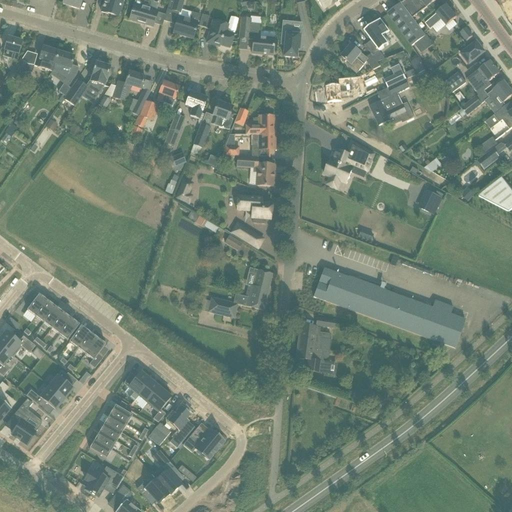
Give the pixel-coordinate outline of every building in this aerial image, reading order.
[(63,0),(62,5),(78,10),(81,0),(63,0)] [(104,0),(103,3),(101,13),(117,18),(122,0),(104,0)] [(152,28),(153,24),(157,11),(156,11),(158,4),(153,2),(153,0),(134,0),(129,21),(152,28)] [(175,25),(172,34),(192,40),(199,16),(191,13),(189,20),(178,17),(183,0),(169,0),(167,10),(163,21),(175,25)] [(316,0),(323,10),(331,4),(332,6),(341,0),(340,0),(316,0)] [(406,0),(388,14),(394,22),(412,47),(414,45),(418,42),(425,37),(412,19),(432,4),(437,0),(406,0)] [(446,27),(449,24),(456,18),(446,6),(439,12),(429,20),(425,24),(430,30),(441,21),(446,27)] [(240,30),(239,39),(248,40),(248,39),(253,40),(251,54),(272,57),(274,40),(275,34),(260,32),(261,25),(261,18),(250,17),(250,20),(241,19),(240,30)] [(380,51),(390,44),(384,36),(389,32),(380,19),(364,32),(371,41),(365,46),(371,54),(373,57),(380,52),(380,51)] [(213,22),(209,34),(206,44),(214,46),(214,45),(229,49),(232,39),(233,35),(225,33),(227,26),(213,22)] [(282,22),(280,45),(281,45),(284,46),(283,58),(296,59),(297,51),(298,51),(299,46),(303,47),(304,37),(301,24),(292,23),(282,22)] [(466,29),(460,34),(467,42),(472,37),(466,29)] [(7,39),(2,57),(9,59),(16,61),(17,55),(18,55),(21,43),(7,39)] [(418,42),(414,45),(421,54),(425,51),(418,42)] [(476,42),(461,55),(469,65),(485,53),(476,42)] [(373,57),(371,54),(366,58),(351,45),(342,57),(359,72),(366,63),(373,71),(380,67),(377,63),(373,57)] [(36,68),(52,73),(57,53),(42,49),(38,60),(39,60),(36,68)] [(57,53),(52,73),(61,75),(62,76),(65,78),(63,80),(69,85),(76,75),(78,68),(71,66),(73,58),(57,53)] [(411,63),(418,74),(426,69),(419,58),(411,63)] [(15,82),(23,71),(27,65),(26,65),(20,61),(9,77),(15,82)] [(466,80),(478,96),(491,86),(489,83),(499,74),(490,62),(466,80)] [(106,79),(106,78),(109,68),(95,64),(92,75),(92,76),(90,83),(89,82),(86,86),(77,81),(64,100),(73,106),(83,91),(96,99),(104,86),(106,79)] [(395,76),(384,81),(388,89),(405,81),(406,80),(399,65),(391,69),(395,76)] [(117,83),(112,98),(124,102),(129,87),(140,90),(144,78),(128,73),(124,85),(117,83)] [(445,87),(450,95),(451,95),(466,84),(458,74),(443,85),(445,87)] [(345,85),(336,86),(326,87),(327,103),(337,102),(342,102),(341,96),(352,95),(352,92),(357,92),(359,89),(358,79),(345,80),(345,85)] [(405,81),(388,89),(391,97),(397,94),(409,89),(405,81)] [(493,102),(501,111),(506,107),(503,104),(511,96),(511,92),(504,82),(487,96),(493,102)] [(162,83),(159,93),(156,102),(162,104),(163,103),(171,107),(174,100),(178,89),(162,83)] [(63,84),(57,93),(64,97),(70,89),(67,87),(63,84)] [(440,102),(450,95),(445,87),(434,95),(440,102)] [(137,117),(144,102),(148,94),(143,91),(131,114),(137,117)] [(186,102),(185,106),(192,109),(190,117),(198,120),(199,125),(201,125),(205,115),(201,113),(201,112),(202,112),(203,109),(207,99),(190,93),(186,102)] [(379,103),(370,107),(379,126),(388,122),(389,121),(392,127),(401,122),(402,124),(414,118),(407,103),(403,105),(397,94),(391,97),(381,102),(379,103)] [(109,101),(103,97),(98,104),(105,108),(109,101)] [(475,98),(461,109),(467,117),(481,106),(475,98)] [(157,107),(144,102),(137,117),(133,125),(141,129),(146,120),(151,122),(157,107)] [(216,127),(221,128),(223,128),(223,130),(227,131),(229,130),(232,122),(231,119),(228,119),(228,118),(232,108),(217,103),(214,112),(212,117),(210,124),(216,126),(216,127)] [(506,107),(501,111),(494,117),(499,124),(503,121),(510,131),(511,129),(511,107),(509,104),(506,107)] [(239,110),(234,124),(242,127),(247,114),(239,110)] [(175,116),(169,130),(178,134),(184,119),(175,116)] [(249,135),(251,135),(257,135),(274,135),(274,117),(257,117),(257,119),(253,120),(253,126),(245,126),(245,134),(245,135),(249,135)] [(52,132),(57,125),(50,120),(45,128),(52,132)] [(11,125),(4,134),(11,138),(17,129),(11,125)] [(76,138),(80,131),(73,126),(68,134),(76,138)] [(200,149),(208,128),(201,126),(193,147),(200,149)] [(173,147),(178,134),(169,130),(164,143),(173,147)] [(97,139),(90,134),(86,141),(93,146),(97,139)] [(233,147),(234,135),(229,135),(221,156),(231,157),(238,157),(239,148),(233,147)] [(257,135),(251,135),(251,150),(264,150),(274,150),(274,135),(257,135)] [(480,147),(485,156),(493,150),(499,147),(493,138),(480,147)] [(330,160),(324,175),(331,178),(327,185),(338,189),(341,182),(347,184),(349,179),(351,174),(354,167),(367,172),(374,156),(361,148),(351,142),(346,154),(337,151),(333,161),(330,160)] [(493,150),(485,156),(477,162),(484,171),(500,159),(493,150)] [(181,155),(169,160),(173,170),(174,173),(182,170),(183,165),(185,164),(181,155)] [(210,158),(207,166),(215,170),(219,162),(210,158)] [(274,166),(264,166),(256,165),(257,159),(237,158),(237,167),(253,169),(253,173),(257,173),(256,186),(273,188),(274,166)] [(436,160),(424,169),(431,174),(441,166),(436,160)] [(161,171),(155,169),(152,176),(158,179),(161,171)] [(478,197),(508,213),(511,210),(511,191),(502,179),(478,197)] [(183,181),(175,199),(185,204),(188,195),(193,185),(183,181)] [(461,196),(468,203),(475,195),(467,189),(461,196)] [(426,192),(420,204),(423,206),(421,211),(434,217),(437,212),(442,200),(443,196),(437,193),(435,196),(426,192)] [(252,224),(265,225),(265,220),(271,220),(272,204),(261,204),(262,199),(254,199),(255,194),(243,193),(242,198),(237,198),(236,211),(251,212),(251,219),(253,219),(252,224)] [(190,212),(186,219),(195,224),(199,217),(190,212)] [(199,217),(195,224),(203,229),(204,228),(207,222),(199,217)] [(248,231),(238,225),(232,233),(257,249),(262,240),(248,231)] [(238,251),(242,245),(229,236),(225,243),(238,251)] [(314,298),(335,306),(434,342),(432,346),(438,348),(440,344),(455,350),(466,321),(450,315),(453,308),(435,301),(432,308),(410,300),(411,299),(349,276),(348,279),(324,270),(314,298)] [(234,320),(238,305),(263,312),(271,274),(257,271),(253,288),(249,287),(246,299),(236,296),(234,305),(211,299),(207,314),(234,320)] [(38,296),(27,312),(35,318),(47,302),(38,296)] [(47,302),(35,318),(43,324),(55,308),(47,302)] [(55,308),(43,324),(51,330),(63,314),(55,308)] [(63,314),(51,330),(59,336),(71,320),(63,314)] [(10,319),(7,323),(11,327),(15,322),(10,319)] [(71,320),(59,336),(67,342),(79,326),(71,320)] [(334,328),(335,322),(317,320),(316,326),(334,328)] [(301,325),(298,342),(298,348),(329,352),(331,339),(329,336),(321,335),(319,333),(320,329),(317,328),(317,327),(301,325)] [(81,327),(69,343),(77,349),(89,334),(81,327)] [(6,333),(0,339),(0,347),(12,357),(11,357),(13,358),(21,348),(29,354),(35,347),(23,337),(18,343),(6,333)] [(89,334),(77,349),(85,355),(97,340),(89,334)] [(97,340),(85,355),(92,361),(89,366),(94,370),(98,365),(102,360),(97,356),(105,346),(97,340)] [(0,347),(0,375),(3,378),(9,371),(4,367),(11,357),(12,357),(0,347)] [(306,371),(316,373),(328,374),(330,363),(322,362),(322,360),(326,361),(328,359),(329,352),(298,348),(296,359),(308,360),(306,371)] [(62,372),(49,387),(64,400),(73,390),(62,381),(66,376),(62,372)] [(130,374),(123,385),(138,397),(150,382),(140,374),(136,379),(130,374)] [(150,382),(138,397),(146,404),(159,389),(150,382)] [(0,422),(11,410),(3,403),(8,397),(4,394),(8,389),(2,383),(0,385),(0,422)] [(31,391),(26,397),(38,407),(43,402),(55,412),(64,400),(49,388),(40,399),(31,391)] [(159,389),(146,404),(158,414),(153,420),(157,424),(165,415),(160,411),(171,399),(159,389)] [(355,401),(369,406),(380,410),(384,399),(359,390),(355,401)] [(19,424),(11,436),(27,446),(37,431),(43,422),(31,415),(27,411),(32,405),(27,400),(11,418),(19,424)] [(115,407),(109,416),(126,426),(132,417),(115,407)] [(180,407),(168,422),(177,430),(170,439),(173,441),(170,445),(176,450),(194,428),(189,424),(190,422),(187,420),(190,415),(180,407)] [(109,416),(104,424),(121,434),(126,426),(109,416)] [(104,424),(99,433),(116,443),(121,434),(104,424)] [(197,430),(189,438),(199,446),(197,448),(203,453),(201,455),(208,461),(223,443),(217,438),(217,437),(210,432),(205,438),(203,436),(204,435),(197,430)] [(99,433),(94,441),(111,451),(116,443),(99,433)] [(199,446),(189,438),(182,447),(192,454),(197,448),(199,446)] [(94,441),(89,450),(106,460),(111,451),(94,441)] [(152,475),(151,476),(154,479),(154,478),(169,495),(170,496),(177,489),(176,488),(179,485),(178,483),(176,481),(181,477),(181,478),(182,477),(159,452),(152,458),(161,468),(152,476),(152,475)] [(178,471),(187,478),(190,474),(182,467),(178,471)] [(89,473),(84,481),(89,484),(85,491),(92,494),(92,495),(94,496),(98,498),(102,490),(106,484),(116,490),(123,478),(106,468),(103,473),(97,470),(94,476),(89,473)] [(190,474),(187,478),(192,483),(196,478),(190,474)] [(145,483),(137,490),(149,504),(154,500),(156,502),(160,499),(162,502),(169,495),(154,478),(154,479),(147,485),(145,483)] [(503,484),(498,489),(503,494),(508,489),(503,484)] [(123,488),(113,499),(122,506),(116,511),(137,511),(126,502),(132,495),(123,488)]
